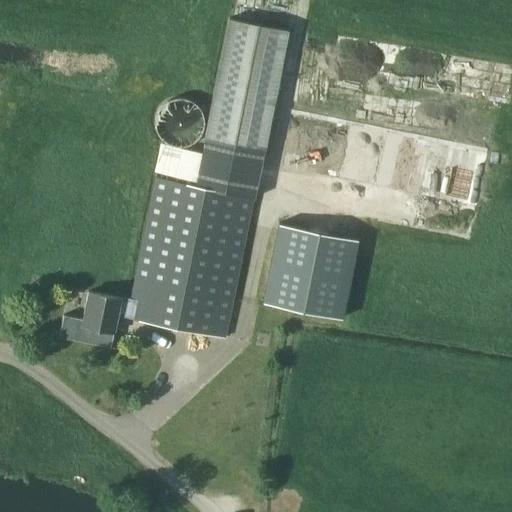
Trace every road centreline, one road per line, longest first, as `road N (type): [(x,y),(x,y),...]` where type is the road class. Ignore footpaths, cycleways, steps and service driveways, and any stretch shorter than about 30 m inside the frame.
road 1 (track): [(308,0),(251,301)]
road 2 (unclassified): [(213,511),(26,356),(0,352)]
